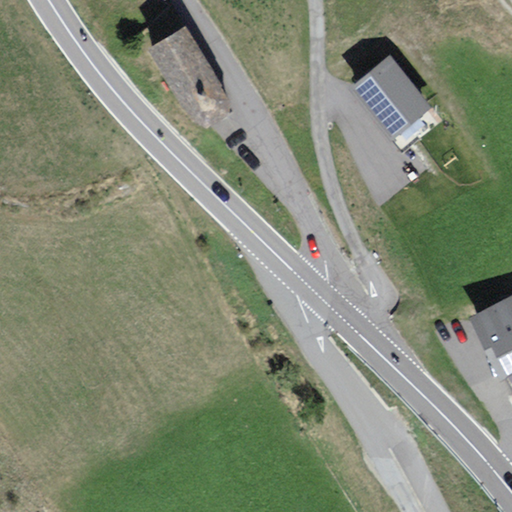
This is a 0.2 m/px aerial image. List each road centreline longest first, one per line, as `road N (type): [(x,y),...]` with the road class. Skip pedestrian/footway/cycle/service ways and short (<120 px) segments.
road 1 (primary): [(312,288),(141,123),(50,0)]
road 2 (residential): [(314,0),(321,156),(347,233),(382,289),(365,338)]
road 3 (residential): [(312,288),(314,221),(185,0)]
road 4 (unclassified): [(312,288),(301,300),(330,368),(382,435),(405,449),(441,511)]
road 5 (primary): [(511,494),(479,449),(365,338)]
